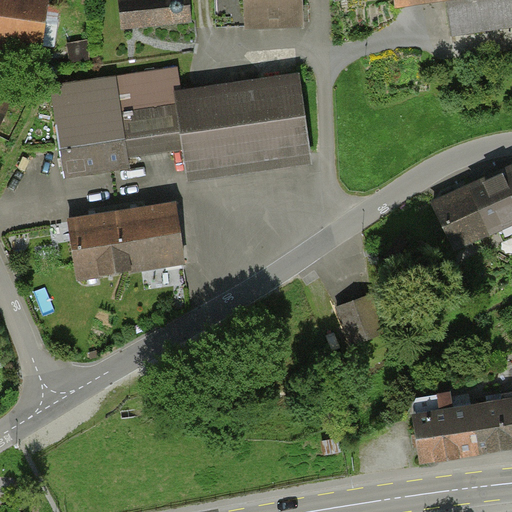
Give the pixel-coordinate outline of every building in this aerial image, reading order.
[(45,0),(0,0),(0,40),(39,47),(45,0)] [(190,0),(118,0),(122,30),(193,23),(190,0)] [(304,20),(303,0),(217,0),(219,25),(304,20)] [(511,0),(395,0),(396,6),(440,0),(450,0),(455,33),(511,24),(511,0)] [(53,3),(48,44),(59,45),(63,4),(53,3)] [(312,161),(299,74),(180,93),(177,75),(57,94),(69,175),(128,166),(126,153),(185,144),(190,180),(312,161)] [(511,168),(433,204),(454,250),(511,223),(511,168)] [(178,203),(72,220),(81,275),(187,258),(178,203)] [(368,299),(340,310),(353,343),(381,332),(368,299)] [(511,401),(417,417),(423,453),(511,438),(511,401)]
